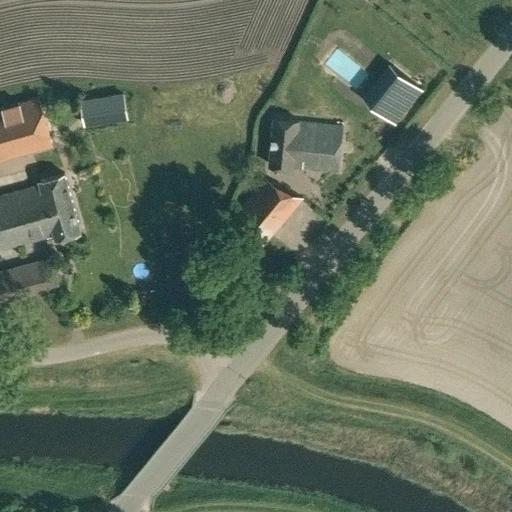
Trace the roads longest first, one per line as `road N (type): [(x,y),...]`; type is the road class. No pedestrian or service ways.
road 1 (unclassified): [(238,373),(511,36)]
road 2 (unclassified): [(238,373),(200,346),(152,332),(44,359),(0,347)]
road 3 (unclassified): [(125,511),(208,408)]
